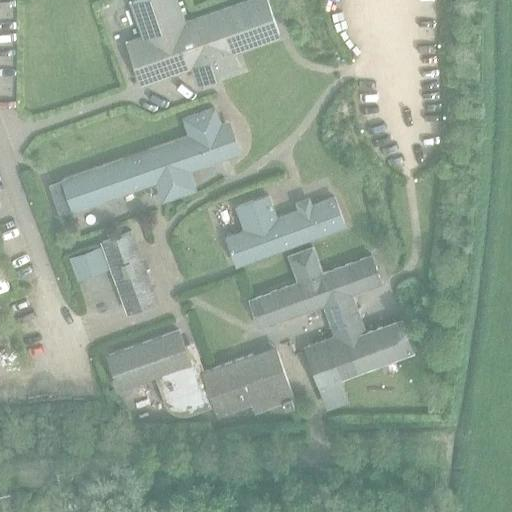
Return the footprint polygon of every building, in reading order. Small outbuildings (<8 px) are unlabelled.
[(266,0),(247,0),(183,22),(175,0),(134,0),(132,1),(144,36),(127,42),(141,81),(192,63),(198,81),(237,68),(231,50),(278,33),(266,0)] [(182,112),(188,130),(200,163),(243,148),(231,115),(222,118),(216,100),(182,112)] [(163,199),(199,186),(191,166),(200,163),(188,130),(89,165),(60,175),(71,207),(72,209),(134,188),(140,186),(156,180),(163,199)] [(60,175),(49,179),(61,211),(71,207),(60,175)] [(337,193),(278,214),(270,191),(239,203),(247,225),(229,232),(229,231),(227,232),(238,260),(239,259),(347,220),(337,193)] [(160,298),(147,264),(150,263),(147,253),(144,254),(134,225),(101,237),(127,310),(160,298)] [(398,314),(367,326),(354,290),(384,279),(373,249),(324,267),(315,240),(289,250),(298,276),(252,293),(249,294),(260,325),(324,302),(334,330),(304,340),(328,405),(351,396),(343,372),(416,346),(404,312),(398,314)] [(101,242),(70,254),(78,277),(110,265),(101,242)] [(165,370),(174,396),(166,399),(166,400),(167,401),(168,404),(169,406),(172,408),(174,409),(177,411),(180,412),(182,412),(185,412),(188,411),(214,402),(218,412),(252,400),(255,410),(283,400),(286,407),(291,405),(294,404),(291,397),(293,396),(276,350),(254,358),(252,353),(203,371),(195,350),(187,353),(178,329),(108,354),(120,386),(165,370)]
